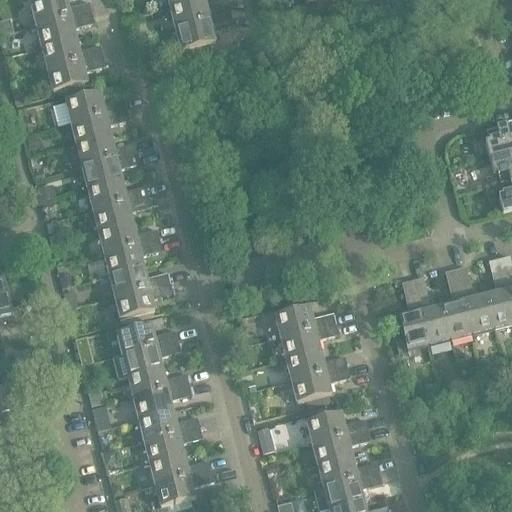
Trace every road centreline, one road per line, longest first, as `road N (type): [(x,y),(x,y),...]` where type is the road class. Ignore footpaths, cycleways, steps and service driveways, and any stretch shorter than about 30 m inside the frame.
road 1 (residential): [(479,0),(505,110),(430,126),(455,240)]
road 2 (residential): [(421,511),(349,247)]
road 3 (residential): [(258,511),(205,286)]
road 4 (residential): [(205,286),(153,93)]
road 5 (residential): [(205,286),(349,247)]
road 6 (residential): [(264,49),(388,3)]
